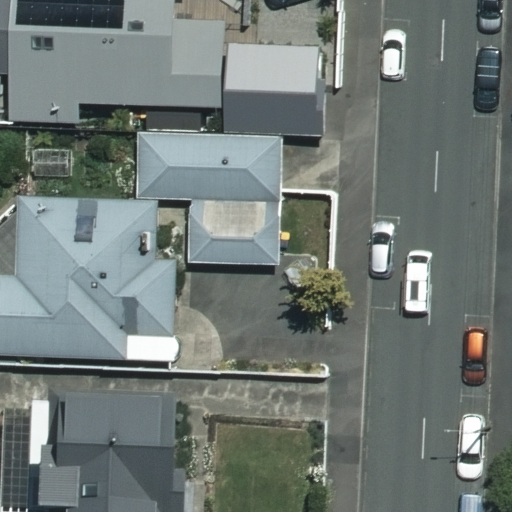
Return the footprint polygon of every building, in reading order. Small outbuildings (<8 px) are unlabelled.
[(181,0),(0,0),(0,70),(18,71),(17,118),(83,119),(84,104),(222,108),(224,22),(181,21),(181,0)] [(325,56),(233,51),(231,86),(250,87),(248,125),(321,129),(325,56)] [(290,136),(147,129),(143,190),(286,198),(290,136)] [(144,202),(29,200),(28,275),(0,274),(0,352),(128,355),(128,327),(180,328),(182,260),(143,260),(144,202)] [(286,266),(289,206),(197,202),(194,261),(286,266)] [(189,511),(195,435),(173,433),(175,405),(66,396),(60,472),(40,471),(36,511),(189,511)]
